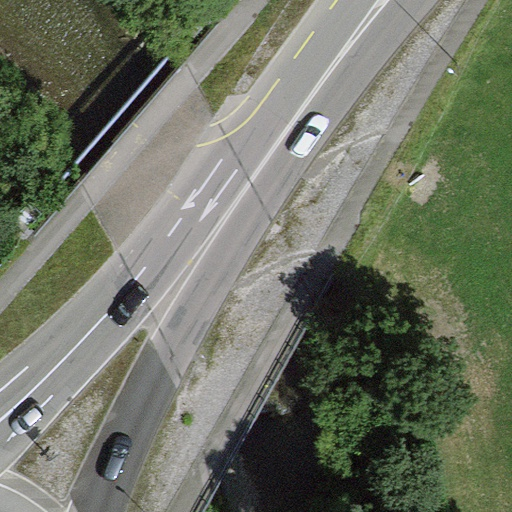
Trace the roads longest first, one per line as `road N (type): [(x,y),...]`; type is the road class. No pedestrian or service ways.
road 1 (secondary): [(155,317),(388,0)]
road 2 (secondary): [(155,317),(68,378),(0,447)]
road 3 (secondary): [(96,511),(155,317)]
